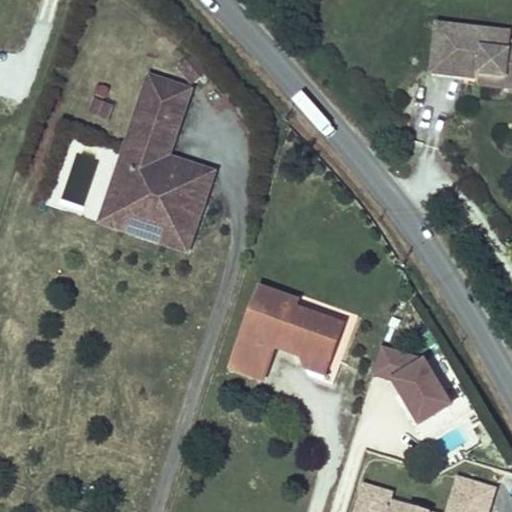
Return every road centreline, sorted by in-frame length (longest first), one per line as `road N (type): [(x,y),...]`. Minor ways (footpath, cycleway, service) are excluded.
road 1 (tertiary): [(213,0),(366,167),(511,391)]
road 2 (unknown): [(416,236),(452,64)]
